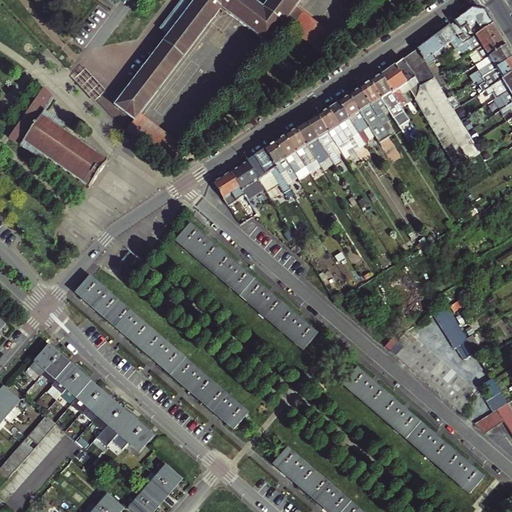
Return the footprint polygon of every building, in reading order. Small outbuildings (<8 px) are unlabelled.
[(169,35),(115,106),(134,120),(140,113),(221,7),(268,43),(282,24),(295,7),(300,0),(269,0),(267,3),(263,9),(251,0),(195,0),(193,4),(188,0),(182,0),(160,28),(169,35)] [(295,7),(282,24),(326,57),(338,40),(295,7)] [(477,33),(478,35),(492,26),(484,12),(471,11),(448,28),(455,37),(457,41),(460,46),(469,40),(465,40),(462,34),(465,32),(468,37),(471,36),(477,33)] [(468,49),(471,54),(499,37),(492,26),(478,35),(469,40),(460,46),(457,48),(460,54),(468,49)] [(455,37),(448,28),(432,39),(440,52),(442,51),(443,49),(442,47),(444,46),(449,43),(448,41),(455,37)] [(499,37),(471,54),(468,56),(475,67),(506,48),(499,37)] [(440,52),(432,39),(417,50),(423,60),(425,59),(430,56),(431,56),(435,54),(437,52),(439,54),(441,53),(440,52)] [(442,51),(440,52),(441,53),(443,57),(448,53),(444,46),(442,47),(443,49),(442,51)] [(476,83),(511,60),(511,57),(506,48),(475,67),(478,73),(470,78),(474,84),(476,83)] [(415,101),(455,169),(479,154),(473,144),(466,133),(460,122),(453,112),(447,101),(440,89),(433,78),(427,67),(423,60),(417,50),(403,60),(418,85),(420,89),(417,100),(415,101)] [(380,76),(398,105),(401,109),(410,104),(403,94),(418,85),(403,60),(380,76)] [(483,93),(491,88),(511,75),(511,60),(476,83),(480,88),(483,93)] [(445,86),(438,75),(433,78),(440,89),(445,86)] [(498,99),(511,89),(511,75),(491,88),(498,99)] [(393,109),(398,105),(380,76),(369,84),(385,107),(401,133),(406,130),(396,113),(393,109)] [(385,107),(369,84),(359,90),(374,114),(380,110),(385,107)] [(41,160),(43,156),(88,185),(90,187),(108,161),(62,129),(63,128),(65,125),(45,111),(54,98),(44,88),(31,107),(9,138),(41,160)] [(500,112),(508,107),(511,104),(511,89),(498,99),(494,101),(500,112)] [(379,121),(374,114),(359,90),(349,97),(368,128),(374,125),(379,121)] [(338,104),(358,134),(364,143),(369,140),(363,132),(368,128),(349,97),(338,104)] [(453,97),(447,101),(453,112),(460,107),(453,97)] [(352,139),(358,134),(338,104),(328,110),(348,141),(352,139)] [(511,116),(511,104),(508,107),(500,112),(499,113),(502,117),(510,113),(511,116)] [(401,109),(398,105),(393,109),(396,113),(401,109)] [(328,110),(317,117),(337,148),(345,161),(351,157),(342,145),(348,141),(328,110)] [(374,114),(379,121),(382,127),(388,123),(380,110),(374,114)] [(134,120),(127,130),(170,163),(183,147),(140,113),(134,120)] [(337,148),(317,117),(307,124),(327,155),(333,164),(338,161),(332,151),(337,148)] [(307,124),(296,130),(316,161),(321,158),(327,155),(307,124)] [(380,133),(374,125),(368,128),(374,137),(380,133)] [(296,130),(286,137),(306,168),(310,174),(315,171),(311,165),(316,161),(296,130)] [(306,168),(286,137),(275,144),(298,179),(299,181),(304,178),(300,172),(306,168)] [(352,139),(348,141),(353,150),(357,147),(352,139)] [(298,179),(275,144),(264,151),(287,186),(292,182),(298,179)] [(287,186),(264,151),(247,162),(260,183),(266,192),(278,185),(283,193),(284,192),(289,189),(287,186)] [(321,158),(316,161),(321,169),(326,166),(321,158)] [(247,162),(230,173),(250,204),(255,201),(247,189),(255,184),(256,185),(260,183),(247,162)] [(224,200),(225,199),(233,194),(238,202),(241,200),(251,218),(257,215),(255,211),(250,204),(230,173),(213,184),(224,200)] [(302,186),(299,181),(298,179),(292,182),(297,189),(302,186)] [(295,198),(289,189),(284,192),(290,201),(295,198)] [(190,226),(178,241),(303,350),(316,335),(190,226)] [(77,292),(234,429),(246,415),(89,278),(77,292)] [(470,341),(468,339),(462,328),(455,317),(448,306),(437,314),(458,348),(467,342),(470,341)] [(387,351),(463,418),(482,395),(408,331),(387,351)] [(48,347),(36,361),(47,371),(59,356),(48,347)] [(69,365),(59,356),(47,371),(57,379),(69,365)] [(79,374),(69,365),(57,379),(67,388),(79,374)] [(482,479),(357,370),(344,384),(470,494),(482,479)] [(77,397),(90,383),(79,374),(67,388),(77,397)] [(493,397),(501,392),(494,381),(493,379),(485,384),(493,397)] [(88,406),(100,392),(90,383),(77,397),(88,406)] [(0,394),(0,414),(4,418),(18,401),(4,389),(0,394)] [(111,401),(100,392),(88,406),(98,416),(111,401)] [(496,411),(508,404),(501,392),(493,397),(489,399),(496,411)] [(109,424),(121,410),(111,401),(98,416),(109,424)] [(511,401),(508,404),(496,411),(475,425),(486,434),(504,423),(511,435),(511,401)] [(131,419),(121,410),(109,424),(119,433),(131,419)] [(46,417),(0,470),(0,490),(56,426),(46,417)] [(129,442),(141,428),(131,419),(119,433),(129,442)] [(152,437),(141,428),(129,442),(140,452),(152,437)] [(357,511),(287,451),(275,464),(329,511),(357,511)] [(166,467),(157,478),(171,490),(180,479),(166,467)] [(148,488),(162,500),(171,490),(157,478),(148,488)] [(148,488),(139,498),(153,511),(162,500),(148,488)] [(107,497),(98,507),(104,511),(119,511),(122,509),(107,497)] [(139,498),(129,509),(132,511),(151,511),(153,511),(139,498)]
